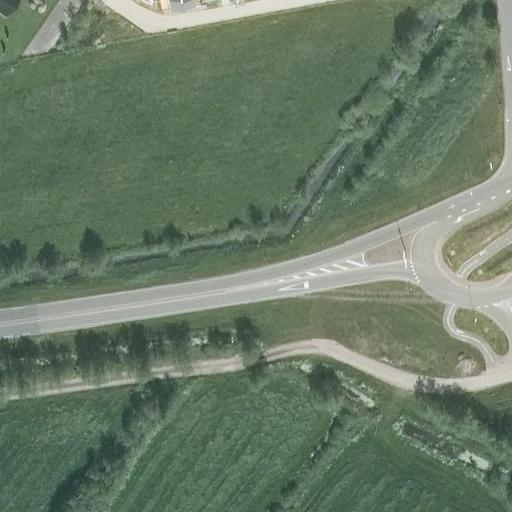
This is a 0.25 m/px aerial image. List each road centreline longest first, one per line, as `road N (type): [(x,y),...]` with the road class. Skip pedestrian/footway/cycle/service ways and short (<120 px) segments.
road 1 (track): [(501,378),(401,381),(314,347),(0,395)]
road 2 (primary): [(0,325),(241,289)]
road 3 (primary): [(434,213),(241,289)]
road 4 (primary): [(241,289),(280,292),(425,267)]
